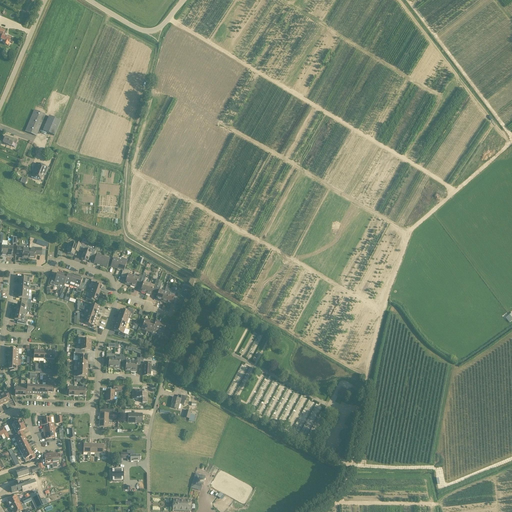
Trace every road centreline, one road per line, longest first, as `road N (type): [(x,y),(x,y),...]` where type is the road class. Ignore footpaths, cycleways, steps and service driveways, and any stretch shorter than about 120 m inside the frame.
road 1 (residential): [(148,511),(148,438),(182,319)]
road 2 (residential): [(310,511),(338,489),(351,462),(365,386)]
road 3 (residential): [(116,296),(110,276),(61,259),(43,269),(11,267)]
